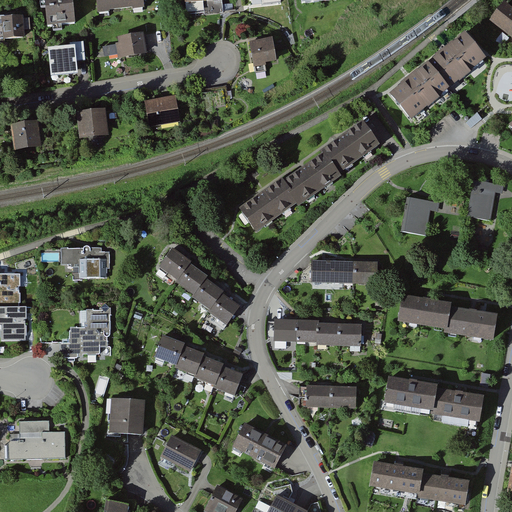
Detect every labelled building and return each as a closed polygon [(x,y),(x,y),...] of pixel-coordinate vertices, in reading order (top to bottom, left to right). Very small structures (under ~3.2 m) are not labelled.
[(73,0),(44,0),(47,26),(75,24),(73,0)] [(143,0),(96,0),(98,14),(144,8),(143,0)] [(511,8),(508,5),(494,24),(511,37),(511,8)] [(25,16),(0,16),(0,38),(26,38),(25,16)] [(116,46),(103,48),(104,57),(118,55),(118,59),(122,59),(146,55),(145,48),(143,34),(118,38),(119,44),(115,45),(116,46)] [(470,35),(394,96),(416,123),(492,62),(470,35)] [(273,38),(249,42),(254,68),(265,66),(265,64),(277,62),(273,38)] [(75,44),(75,48),(76,61),(81,61),(85,60),(83,43),(75,44)] [(75,48),(48,50),(51,78),(77,75),(76,61),(75,48)] [(212,89),(200,91),(203,107),(229,102),(226,86),(212,89)] [(155,102),(145,104),(149,127),(180,122),(176,99),(165,100),(155,102)] [(106,108),(76,112),(79,138),(109,134),(106,108)] [(39,121),(11,125),(15,151),(42,146),(39,121)] [(365,123),(240,208),(256,231),(381,146),(365,123)] [(499,185),(475,181),(468,216),(492,221),(499,185)] [(432,203),(407,200),(402,233),(427,237),(432,203)] [(462,233),(453,232),(452,240),(461,241),(462,233)] [(199,265),(177,250),(164,269),(182,281),(180,284),(199,298),(197,301),(215,313),(213,316),(230,328),(244,309),(227,297),(229,294),(212,282),(213,279),(197,268),(199,265)] [(105,262),(82,262),(83,282),(105,281),(105,262)] [(377,263),(311,262),(310,282),(376,284),(377,263)] [(22,278),(0,278),(0,309),(22,309),(22,278)] [(452,302),(401,293),(397,320),(444,328),(443,332),(495,341),(500,314),(452,306),(452,302)] [(30,310),(0,310),(0,328),(3,329),(4,342),(30,342),(30,310)] [(115,338),(115,313),(89,313),(88,331),(73,330),(73,359),(78,359),(78,355),(102,355),(102,349),(111,349),(111,342),(115,338)] [(319,322),(274,321),(274,342),(315,343),(315,346),(361,347),(361,327),(319,326),(319,322)] [(190,347),(167,338),(159,359),(183,369),(182,371),(200,378),(199,381),(218,389),(217,391),(238,400),(247,378),(228,370),(229,368),(208,359),(209,357),(189,349),(190,347)] [(440,383),(387,374),(382,400),(430,409),(429,413),(481,422),(486,396),(439,387),(440,383)] [(356,388),(306,386),(305,409),(356,411),(356,388)] [(149,405),(114,402),(111,434),(146,438),(149,405)] [(51,424),(21,425),(22,442),(10,442),(11,462),(68,461),(68,435),(52,435),(51,424)] [(291,448),(249,427),(236,451),(279,472),(291,448)] [(204,453),(173,437),(162,459),(192,475),(204,453)] [(426,470),(373,461),(369,485),(417,493),(416,498),(467,507),(471,482),(425,474),(426,470)] [(241,511),(248,500),(221,486),(207,511),(241,511)] [(305,511),(277,497),(268,511),(305,511)] [(131,511),(132,508),(107,503),(104,511),(131,511)]
